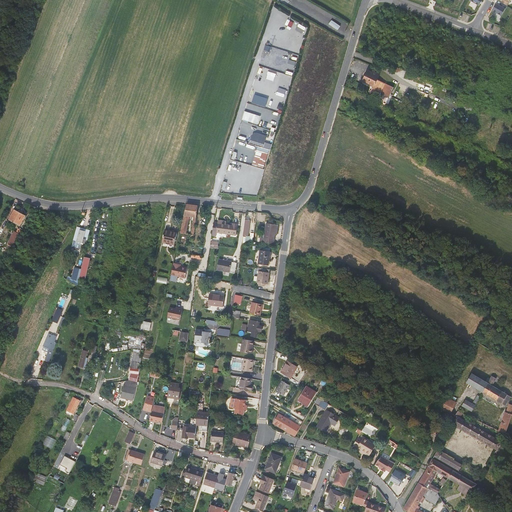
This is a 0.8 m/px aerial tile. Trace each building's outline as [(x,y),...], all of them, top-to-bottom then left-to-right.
[(507,5),(501,2),(499,5),(496,4),(492,10),(501,16),(507,5)] [(297,23),(295,29),(303,32),(305,26),(297,23)] [(373,73),(368,71),(363,81),(373,86),(373,88),(375,89),(374,91),(376,92),(377,90),(381,92),(380,94),(389,98),(393,88),(377,80),(379,74),(374,71),(373,73)] [(242,120),(259,125),(261,115),(244,111),(242,120)] [(253,165),(265,168),(272,143),(263,141),(264,137),(252,134),(250,143),(258,145),(253,165)] [(257,191),(258,183),(251,182),(250,190),(257,191)] [(193,238),(198,205),(186,204),(185,212),(182,223),(180,233),(186,234),(190,216),(192,217),(192,220),(193,220),(190,237),(193,238)] [(20,225),(26,215),(15,209),(10,219),(20,225)] [(218,222),(214,221),(212,235),(216,235),(217,232),(236,235),(237,225),(227,224),(223,223),(223,221),(218,220),(218,222)] [(264,238),(263,242),(274,244),(275,235),(277,224),(266,223),(264,238)] [(12,240),(15,242),(23,228),(19,226),(12,240)] [(85,228),(77,226),(73,243),(72,245),(80,247),(81,243),(84,243),(86,237),(87,237),(89,231),(85,230),(85,228)] [(163,241),(174,244),(177,232),(165,229),(163,241)] [(259,263),(268,264),(270,252),(261,250),(259,263)] [(82,269),(80,274),(86,276),(88,266),(86,266),(88,257),(85,256),(82,269)] [(217,269),(234,273),(237,263),(219,259),(217,269)] [(181,264),(174,263),(171,275),(185,278),(187,267),(181,266),(181,264)] [(75,273),(75,275),(70,281),(77,285),(78,285),(79,281),(80,274),(82,269),(75,267),(74,272),(75,273)] [(270,269),(257,267),(257,271),(259,271),(258,276),(254,276),(254,280),(257,280),(257,282),(260,283),(260,285),(264,286),(265,283),(267,284),(270,269)] [(79,281),(78,285),(86,290),(87,285),(79,281)] [(208,304),(223,306),(224,296),(209,294),(208,304)] [(244,296),(236,294),(234,302),(242,304),(244,296)] [(249,313),(260,315),(262,304),(252,302),(249,313)] [(175,308),(169,307),(167,317),(180,320),(182,309),(179,308),(178,309),(175,308)] [(56,309),(51,320),(55,321),(60,311),(56,309)] [(252,335),(257,336),(258,331),(261,331),(262,326),(259,325),(260,321),(250,319),(248,330),(249,330),(249,332),(252,333),(252,335)] [(151,323),(142,321),(140,331),(143,332),(144,332),(144,329),(149,330),(151,323)] [(196,329),(195,342),(203,342),(206,342),(209,339),(209,336),(212,336),(212,332),(204,331),(204,330),(196,329)] [(187,333),(181,331),(178,343),(186,344),(187,333)] [(53,345),(57,336),(53,335),(52,335),(49,334),(42,350),(48,353),(46,358),(50,359),(51,357),(53,350),(55,345),(53,345)] [(135,348),(135,345),(142,346),(143,337),(130,335),(128,346),(135,348)] [(251,344),(252,345),(253,340),(243,339),(241,351),(252,353),(252,348),(250,348),(251,344)] [(136,368),(141,349),(135,348),(131,367),(136,368)] [(86,357),(88,351),(83,350),(79,366),(85,368),(88,358),(86,357)] [(251,371),(252,367),(251,367),(252,359),(243,358),(242,362),(241,370),(251,371)] [(297,367),(288,361),(281,372),(291,378),(297,367)] [(486,382),(471,373),(466,382),(481,391),(495,400),(502,403),(504,399),(507,401),(510,396),(492,386),(496,378),(492,376),(490,379),(488,378),(486,382)] [(241,389),(250,390),(251,385),(251,384),(251,378),(242,377),(241,389)] [(126,398),(129,398),(133,399),(137,382),(130,380),(126,380),(125,384),(124,384),(121,397),(126,398)] [(282,381),(276,391),(283,396),(290,385),(282,381)] [(179,384),(170,383),(168,392),(168,396),(179,398),(180,389),(178,389),(179,384)] [(297,400),(308,407),(317,392),(306,386),(297,400)] [(80,405),(82,402),(74,397),(72,400),(70,400),(68,404),(70,404),(67,409),(74,412),(79,404),(80,405)] [(149,401),(146,400),(143,409),(151,412),(154,398),(150,397),(149,401)] [(244,404),(245,399),(235,398),(231,398),(229,407),(235,408),(234,413),(237,413),(243,415),(244,409),(246,409),(246,404),(244,404)] [(452,400),(447,398),(441,409),(450,413),(456,402),(452,400)] [(476,404),(473,402),(472,404),(470,403),(467,408),(472,411),(476,404)] [(510,422),(511,415),(511,405),(509,404),(506,412),(505,412),(503,419),(510,422)] [(153,420),(156,420),(162,422),(164,412),(152,409),(149,420),(153,421),(153,420)] [(335,426),(340,418),(327,410),(316,427),(325,432),(330,423),(335,426)] [(201,431),(207,431),(209,413),(198,411),(197,421),(196,424),(201,425),(201,431)] [(460,418),(462,413),(458,411),(457,413),(455,415),(455,416),(456,416),(457,417),(452,424),(451,427),(454,428),(455,426),(497,450),(501,442),(460,418)] [(301,427),(300,426),(279,414),(273,423),(294,436),(295,436),(301,427)] [(506,434),(510,422),(503,419),(499,431),(506,434)] [(80,434),(88,437),(93,428),(85,424),(80,434)] [(188,437),(195,437),(196,431),(196,427),(184,426),(182,437),(188,438),(188,437)] [(211,440),(223,442),(224,432),(212,430),(211,440)] [(251,435),(239,432),(239,433),(236,443),(236,444),(248,447),(251,435)] [(52,448),(56,440),(48,436),(44,444),(52,448)] [(360,451),(369,456),(375,446),(368,442),(369,441),(363,438),(362,440),(358,438),(353,445),(358,447),(358,448),(361,450),(360,451)] [(454,459),(438,449),(434,456),(459,471),(462,465),(453,460),(454,459)] [(145,454),(130,450),(127,460),(142,465),(145,454)] [(154,452),(151,462),(163,466),(166,455),(154,452)] [(281,457),(271,453),(265,469),(275,473),(281,457)] [(69,473),(76,461),(64,455),(59,464),(67,468),(65,471),(69,473)] [(380,456),(375,464),(382,468),(381,469),(385,471),(386,470),(390,472),(394,464),(380,456)] [(438,471),(448,478),(453,470),(433,458),(426,470),(435,475),(438,471)] [(307,463),(295,459),(292,469),(304,473),(307,463)] [(188,466),(186,471),(185,474),(185,477),(198,481),(197,481),(201,482),(204,471),(201,470),(200,470),(188,466)] [(339,468),(333,483),(344,487),(349,472),(339,468)] [(395,470),(389,479),(400,485),(405,476),(395,470)] [(435,475),(426,470),(420,480),(418,483),(428,488),(437,493),(440,489),(431,484),(434,478),(435,475)] [(477,484),(453,470),(448,478),(460,485),(467,489),(464,494),(465,494),(470,497),(473,492),(477,484)] [(38,477),(45,480),(47,477),(35,472),(34,475),(36,476),(38,477)] [(229,472),(225,484),(231,485),(233,479),(234,478),(235,475),(234,473),(229,472)] [(308,475),(304,474),(300,486),(311,489),(314,478),(307,476),(308,475)] [(216,487),(218,478),(206,475),(204,483),(216,487)] [(263,481),(260,489),(268,493),(274,480),(263,476),(261,481),(263,481)] [(44,485),(46,480),(45,480),(38,477),(36,482),(44,485)] [(287,481),(283,493),(294,496),(297,484),(300,485),(301,480),(292,478),(291,482),(287,481)] [(428,488),(418,483),(403,509),(409,511),(414,511),(416,508),(423,497),(428,488)] [(467,489),(460,485),(457,490),(464,494),(467,489)] [(115,505),(121,489),(115,486),(109,503),(115,505)] [(158,495),(159,489),(156,488),(151,505),(157,507),(160,496),(158,495)] [(437,493),(428,488),(423,497),(435,504),(440,497),(437,493)] [(331,489),(325,506),(333,509),(337,499),(342,501),(345,494),(331,489)] [(365,500),(368,493),(357,490),(353,502),(364,505),(365,500)] [(258,501),(256,507),(263,510),(267,500),(268,496),(257,492),(254,499),(258,501)] [(70,497),(67,507),(73,509),(77,500),(70,497)] [(369,502),(365,500),(364,505),(363,507),(367,508),(365,511),(366,511),(383,511),(385,508),(368,502),(369,502)] [(132,511),(135,504),(135,503),(129,502),(125,511),(132,511)]
